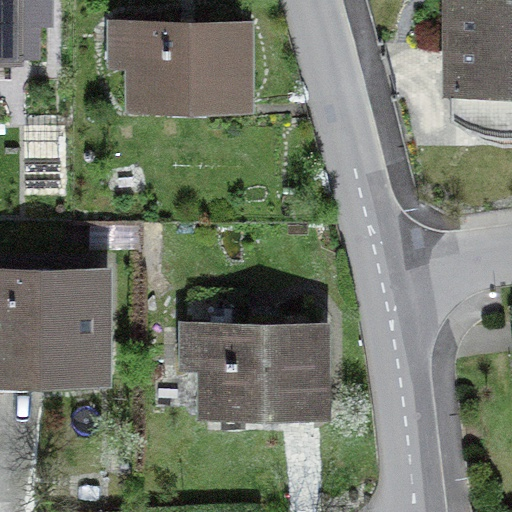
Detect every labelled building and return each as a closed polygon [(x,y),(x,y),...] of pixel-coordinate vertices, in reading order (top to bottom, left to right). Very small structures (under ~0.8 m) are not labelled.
[(29,0),(0,0),(0,72),(30,72),(29,0)] [(511,0),(460,0),(445,0),(447,90),(511,88),(511,0)] [(254,38),(113,37),(112,77),(130,77),(130,120),(254,120),(254,38)] [(123,279),(0,277),(0,398),(121,400),(123,279)] [(324,340),(182,338),(182,382),(206,382),(205,425),(323,426),(324,340)]
